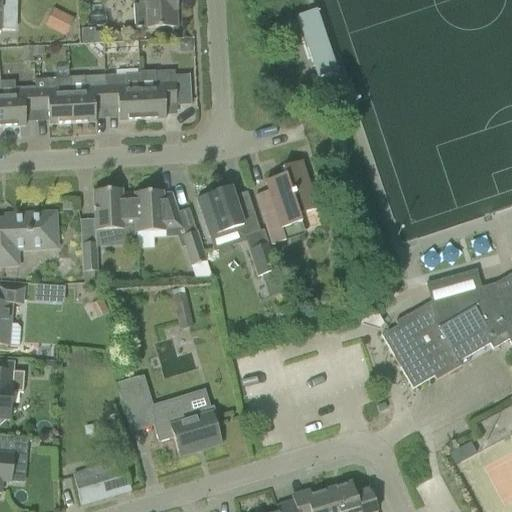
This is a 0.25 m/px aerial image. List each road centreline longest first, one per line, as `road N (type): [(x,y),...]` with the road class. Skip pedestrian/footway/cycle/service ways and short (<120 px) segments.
road 1 (residential): [(142,511),(358,445)]
road 2 (residential): [(0,164),(221,149)]
road 3 (residential): [(221,149),(212,0)]
